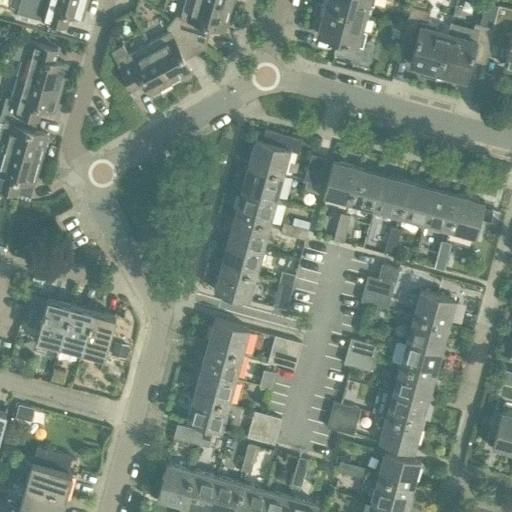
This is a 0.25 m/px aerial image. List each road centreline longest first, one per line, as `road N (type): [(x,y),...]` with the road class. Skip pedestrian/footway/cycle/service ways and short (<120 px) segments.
road 1 (residential): [(511,138),(264,81)]
road 2 (residential): [(104,179),(77,162),(72,138),(111,0)]
road 3 (residential): [(104,179),(264,81)]
road 4 (residential): [(0,285),(6,256),(146,290)]
road 5 (residential): [(154,305),(190,303),(320,335)]
road 6 (residential): [(135,418),(0,380)]
road 7 (residential): [(146,290),(105,206),(104,179)]
